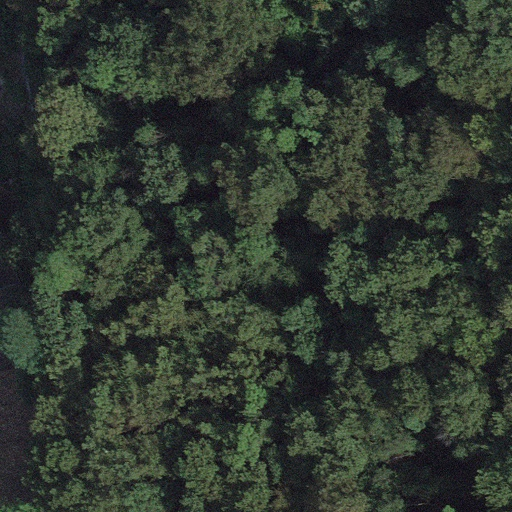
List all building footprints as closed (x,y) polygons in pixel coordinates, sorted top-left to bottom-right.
[(0,236),(0,284),(16,278),(0,236)] [(0,370),(36,361),(16,278),(0,284),(0,370)] [(36,361),(0,370),(0,418),(47,406),(36,361)] [(0,418),(0,469),(60,453),(47,406),(0,418)] [(0,469),(0,511),(60,511),(73,508),(60,453),(0,469)]
